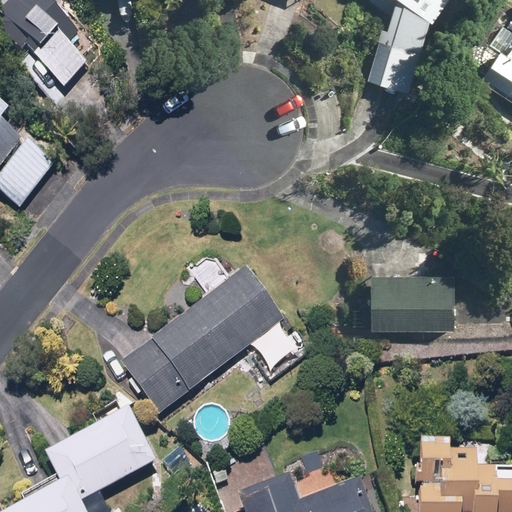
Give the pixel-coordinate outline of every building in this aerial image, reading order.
[(0,0),(0,44),(40,81),(53,66),(40,54),(51,42),(37,30),(48,18),(43,14),(56,1),(54,0),(0,0)] [(394,0),(383,49),(375,48),(368,84),(410,93),(415,70),(416,70),(427,23),(445,0),(394,0)] [(497,52),(478,81),(511,103),(511,46),(505,57),(497,52)] [(0,168),(19,143),(0,128),(0,124),(5,118),(0,113),(0,168)] [(23,146),(0,176),(0,199),(19,214),(53,169),(23,146)] [(207,297),(118,366),(159,419),(250,348),(274,379),(299,359),(277,330),(284,325),(244,273),(226,287),(208,263),(191,276),(207,297)] [(455,277),(369,275),(368,332),(453,334),(455,277)] [(0,511),(103,511),(96,497),(150,468),(124,419),(42,463),(56,490),(15,511),(3,511),(0,505),(0,511)] [(443,448),(414,446),(411,511),(511,511),(511,477),(491,477),(492,473),(471,472),(472,458),(443,456),(443,448)] [(283,481),(231,502),(235,511),(362,511),(352,486),(295,510),(283,481)]
